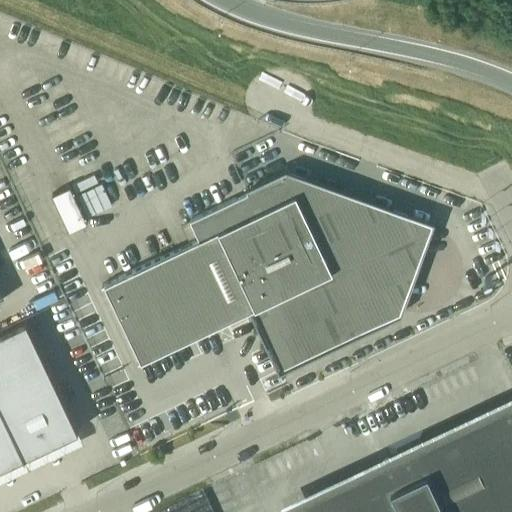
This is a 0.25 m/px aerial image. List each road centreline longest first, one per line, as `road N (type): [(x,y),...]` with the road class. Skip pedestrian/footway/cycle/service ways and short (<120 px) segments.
road 1 (unclassified): [(108,511),(511,322)]
road 2 (unknown): [(0,26),(190,125),(225,164),(135,208)]
road 3 (unknown): [(270,436),(228,361),(154,393),(72,239)]
road 4 (trunk): [(213,0),(261,21),(440,59),(511,84)]
road 5 (unclassified): [(511,218),(503,202),(275,119)]
road 6 (unknown): [(72,239),(0,82)]
